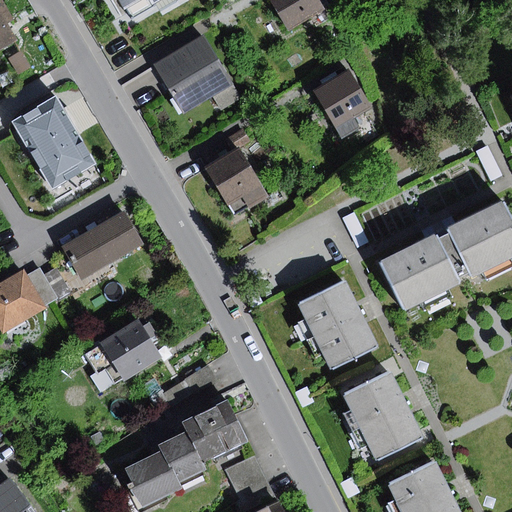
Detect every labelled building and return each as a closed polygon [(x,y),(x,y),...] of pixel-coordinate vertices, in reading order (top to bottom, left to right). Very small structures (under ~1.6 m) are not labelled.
[(0,0),(0,51),(17,42),(3,18),(10,13),(2,0),(0,0)] [(118,0),(124,9),(127,8),(133,18),(155,5),(160,13),(182,0),(118,0)] [(319,0),(270,0),(290,32),(326,10),(319,0)] [(203,35),(154,65),(185,115),(209,100),(233,85),(203,35)] [(353,71),(317,91),(344,140),(361,131),(353,118),(373,108),(353,71)] [(241,99),(233,85),(209,100),(217,113),(241,99)] [(403,99),(412,130),(421,128),(413,96),(403,99)] [(97,163),(56,97),(13,123),(54,189),(97,163)] [(243,129),(226,139),(233,150),(249,140),(243,129)] [(487,146),(476,152),(491,181),(502,176),(487,146)] [(207,168),(235,215),(268,196),(241,148),(230,154),(227,150),(218,155),(221,160),(207,168)] [(434,235),(379,262),(403,310),(457,283),(455,279),(467,273),(470,279),(511,257),(511,225),(501,203),(445,230),(447,234),(436,240),(434,235)] [(124,210),(62,246),(82,280),(144,245),(124,210)] [(354,213),(343,218),(357,248),(368,242),(354,213)] [(39,267),(26,274),(45,307),(58,300),(44,275),(39,267)] [(57,268),(44,275),(58,300),(71,292),(57,268)] [(24,271),(0,284),(0,327),(3,334),(46,309),(45,307),(26,274),(24,271)] [(346,280),(300,303),(331,366),(377,344),(346,280)] [(139,320),(84,354),(94,371),(88,374),(100,393),(124,378),(126,382),(163,359),(139,320)] [(208,366),(185,380),(193,393),(195,396),(218,382),(208,366)] [(392,372),(344,394),(375,459),(422,438),(392,372)] [(193,393),(185,380),(163,393),(171,407),(193,393)] [(308,387),(297,392),(304,407),(315,402),(308,387)] [(183,422),(187,432),(203,464),(248,442),(228,400),(183,422)] [(159,445),(162,452),(171,470),(175,468),(182,483),(207,470),(203,464),(187,432),(159,445)] [(162,452),(124,470),(143,508),(184,489),(182,483),(175,468),(171,470),(162,452)] [(225,469),(241,500),(268,484),(255,456),(225,469)] [(460,511),(435,461),(388,485),(401,511),(460,511)] [(0,511),(35,511),(5,471),(0,475),(0,511)] [(353,478),(343,483),(350,498),(360,493),(353,478)] [(274,497),(268,484),(241,500),(246,511),(274,497)] [(290,511),(284,498),(253,511),(290,511)]
